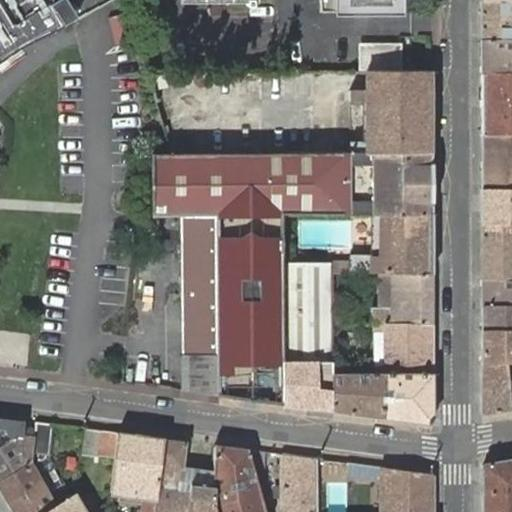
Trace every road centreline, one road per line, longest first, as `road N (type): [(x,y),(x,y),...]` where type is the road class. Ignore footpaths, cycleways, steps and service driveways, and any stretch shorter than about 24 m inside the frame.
road 1 (residential): [(0,395),(429,449),(456,444)]
road 2 (residential): [(456,444),(457,0)]
